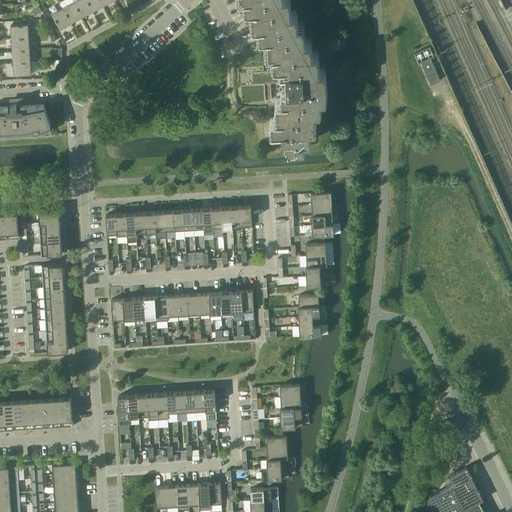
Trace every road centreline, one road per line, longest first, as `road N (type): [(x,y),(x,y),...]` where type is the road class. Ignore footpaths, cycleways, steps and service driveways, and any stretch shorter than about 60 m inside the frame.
road 1 (residential): [(87,280),(271,268),(265,196)]
road 2 (residential): [(100,472),(236,463),(231,384)]
road 3 (residential): [(86,256),(81,95)]
road 4 (residential): [(97,436),(87,280)]
road 5 (track): [(449,100),(511,236)]
road 6 (residential): [(81,95),(186,0)]
road 7 (unclassified): [(510,511),(450,390)]
